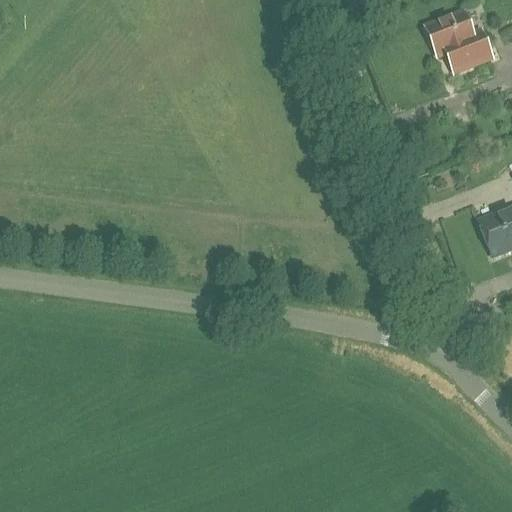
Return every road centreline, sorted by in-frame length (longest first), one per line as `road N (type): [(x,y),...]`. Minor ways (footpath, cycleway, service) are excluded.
road 1 (unclassified): [(450,364),(347,329),(0,283)]
road 2 (unclassified): [(450,364),(316,0)]
